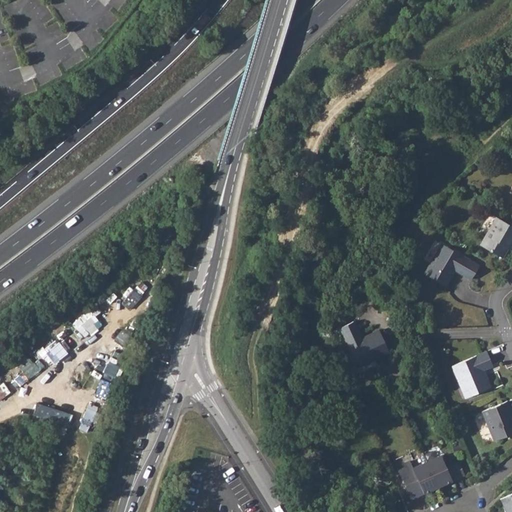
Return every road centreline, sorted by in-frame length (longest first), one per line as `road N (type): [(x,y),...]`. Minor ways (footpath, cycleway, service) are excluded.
road 1 (track): [(511,66),(421,146),(349,230),(348,252),(321,283),(266,481)]
road 2 (motorway): [(0,281),(153,162),(335,0)]
road 3 (motorway): [(303,0),(167,122),(0,254)]
road 4 (tertiary): [(125,511),(176,400),(211,281),(228,178)]
road 5 (tertiary): [(228,178),(123,511)]
road 6 (motorway): [(221,0),(161,64),(0,201)]
road 7 (tertiary): [(228,178),(281,0)]
road 8 (track): [(129,312),(0,400)]
